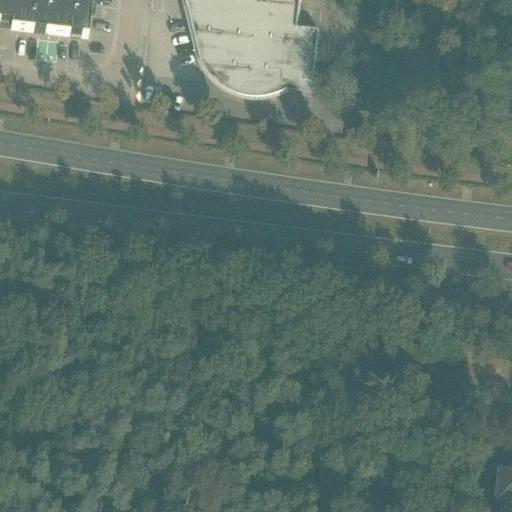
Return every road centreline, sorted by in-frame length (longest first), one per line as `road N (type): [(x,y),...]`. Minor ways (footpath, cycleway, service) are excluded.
road 1 (primary): [(511,220),(0,145)]
road 2 (unclassified): [(511,394),(0,329)]
road 3 (primary): [(0,208),(511,269)]
road 4 (residential): [(134,0),(127,64),(116,83),(94,91),(0,80)]
